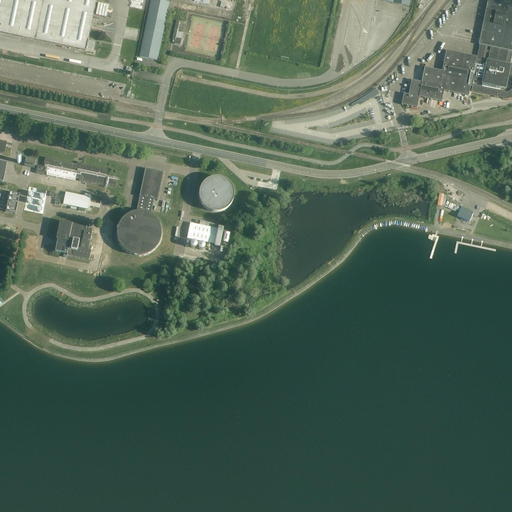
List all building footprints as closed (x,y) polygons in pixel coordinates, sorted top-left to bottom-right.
[(0,0),(0,32),(35,40),(43,0),(0,0)] [(43,0),(35,40),(41,41),(86,51),(87,44),(96,0),(43,0)] [(157,61),(170,2),(158,0),(151,0),(139,57),(157,61)] [(254,12),(256,0),(242,0),(245,0),(245,2),(243,2),(242,2),(242,1),(239,0),(237,10),(240,10),(241,7),(242,7),(241,10),(254,12)] [(415,8),(416,0),(383,0),(384,2),(415,8)] [(408,95),(403,94),(401,104),(416,107),(419,96),(441,101),(444,91),(468,96),(471,80),(483,82),(488,61),(485,60),(486,53),(489,53),(490,51),(487,50),(487,47),(491,47),(511,51),(511,0),(488,0),(479,45),(480,45),(477,57),(476,57),(446,51),(442,71),(424,67),(421,82),(411,80),(408,95)] [(176,21),(172,40),(175,40),(175,44),(180,45),(182,39),(183,33),(177,32),(179,21),(176,21)] [(472,87),(472,92),(504,98),(503,99),(505,100),(506,100),(507,100),(509,100),(510,99),(511,99),(511,98),(511,66),(511,65),(509,64),(511,53),(511,51),(491,47),(490,51),(489,53),(488,61),(483,82),(471,80),(468,96),(469,96),(471,87),(472,87)] [(26,158),(24,166),(34,168),(36,160),(26,158)] [(44,168),(39,167),(37,166),(36,174),(44,175),(45,173),(47,173),(46,175),(46,176),(47,176),(75,182),(75,181),(76,179),(79,180),(79,181),(104,187),(105,187),(104,188),(106,188),(107,186),(115,188),(117,180),(118,178),(107,176),(108,170),(82,164),(82,165),(46,158),(45,158),(44,165),(45,166),(44,168)] [(158,201),(160,191),(163,173),(145,169),(139,197),(137,208),(136,212),(134,212),(133,212),(132,213),(131,213),(130,213),(129,214),(127,215),(126,215),(126,216),(125,217),(124,217),(124,218),(123,218),(122,219),(122,220),(121,221),(120,222),(120,223),(119,224),(119,225),(118,226),(118,227),(117,228),(117,229),(117,230),(117,231),(117,232),(117,233),(117,234),(117,235),(117,236),(117,237),(117,238),(117,239),(118,240),(118,242),(118,243),(119,244),(120,245),(120,246),(121,247),(122,248),(123,249),(123,250),(124,251),(125,251),(126,252),(127,253),(128,253),(129,254),(130,254),(131,255),(133,255),(134,256),(135,256),(136,256),(137,256),(138,256),(139,256),(140,256),(141,256),(142,256),(143,256),(144,256),(145,256),(146,255),(147,255),(148,255),(149,254),(150,254),(151,253),(152,252),(153,252),(153,251),(155,250),(156,248),(157,247),(158,245),(159,244),(160,242),(161,240),(161,238),(161,236),(162,235),(161,233),(161,231),(161,230),(161,229),(161,228),(160,227),(160,226),(160,225),(159,225),(159,224),(159,223),(158,221),(157,220),(156,219),(155,218),(154,218),(154,217),(153,216),(152,216),(152,215),(151,215),(152,211),(154,200),(158,201)] [(234,196),(234,195),(234,193),(234,192),(233,190),(233,189),(232,188),(232,186),(231,185),(230,184),(229,183),(228,181),(226,181),(225,180),(224,179),(222,178),(221,178),(219,178),(218,177),(216,177),(215,177),(213,178),(212,178),(210,178),(209,179),(208,180),(206,181),(205,181),(204,183),(203,184),(202,185),(201,186),(200,188),(200,189),(199,190),(199,192),(199,193),(199,195),(199,196),(199,198),(199,199),(200,201),(200,202),(201,204),(202,205),(203,206),(204,207),(205,208),(206,209),(208,210),(209,211),(210,211),(212,212),(213,212),(215,212),(216,212),(218,212),(219,212),(221,212),(222,211),(224,211),(225,210),(226,209),(228,208),(229,207),(230,206),(231,205),(232,204),(232,202),(233,201),(233,199),(234,198),(234,196)] [(1,191),(1,194),(0,193),(0,209),(4,211),(7,199),(8,199),(9,195),(8,195),(8,192),(1,191)] [(20,194),(10,192),(5,212),(16,214),(20,194)] [(65,193),(63,205),(79,208),(78,211),(84,212),(85,209),(88,210),(91,198),(65,193)] [(470,222),(473,215),(473,214),(472,213),(473,212),(462,207),(458,217),(470,222)] [(89,260),(91,251),(88,250),(92,233),(87,232),(88,227),(60,221),(56,240),(57,240),(57,243),(55,252),(64,254),(63,257),(66,258),(67,256),(89,260)] [(187,239),(215,245),(214,247),(220,248),(224,228),(219,227),(219,225),(200,221),(199,225),(190,224),(187,239)]
